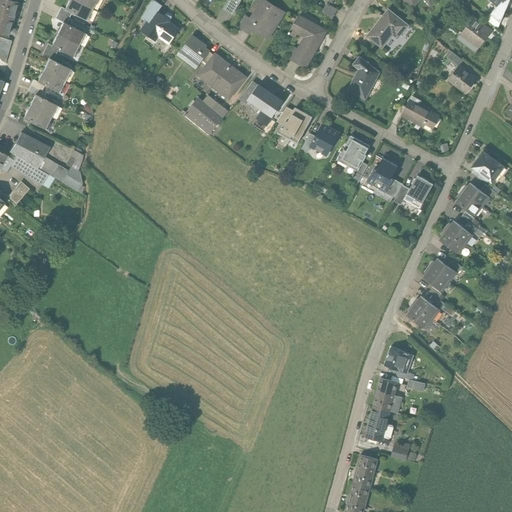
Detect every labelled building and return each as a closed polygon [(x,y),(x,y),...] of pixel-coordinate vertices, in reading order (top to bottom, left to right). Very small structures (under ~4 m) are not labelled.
[(0,0),(0,34),(6,37),(17,2),(15,2),(15,0),(0,0)] [(92,9),(74,0),(69,0),(65,9),(64,10),(72,13),(86,21),(92,9)] [(74,0),(92,9),(96,0),(74,0)] [(152,1),(147,8),(149,9),(143,17),(149,21),(156,11),(157,12),(161,6),(159,5),(159,4),(154,1),(154,2),(152,1)] [(269,7),(262,3),(251,20),(256,24),(253,28),(253,29),(265,36),(273,24),(276,25),(283,14),(270,6),(269,7)] [(337,10),(327,4),(322,13),(331,21),(337,10)] [(72,13),(64,10),(65,9),(61,7),(58,13),(69,19),(72,13)] [(179,30),(163,19),(164,17),(157,12),(156,11),(149,21),(141,31),(150,37),(153,33),(169,44),(179,30)] [(407,26),(388,11),(372,30),(373,31),(368,37),(382,48),(393,34),(397,38),(407,26)] [(69,19),(58,13),(55,19),(63,23),(63,22),(66,24),(69,19)] [(326,31),(298,16),(288,34),(289,34),(292,29),(307,37),(299,50),(299,51),(306,55),(300,65),(305,68),(326,31)] [(251,20),(246,17),(239,27),(250,34),(253,29),(253,28),(256,24),(251,20)] [(491,32),(473,18),(462,33),(458,39),(476,52),(481,46),(479,44),(484,37),(486,38),(490,32),(491,33),(491,32)] [(66,24),(63,22),(63,23),(57,34),(79,45),(85,33),(66,24)] [(79,45),(57,34),(51,45),(51,46),(58,50),(73,57),(79,45)] [(200,42),(192,36),(177,55),(195,70),(202,61),(209,52),(199,44),(200,42)] [(12,42),(0,38),(0,60),(3,63),(5,64),(12,42)] [(58,50),(51,46),(51,45),(48,44),(45,50),(55,55),(58,50)] [(296,48),(290,60),(300,65),(306,55),(299,51),(299,50),(296,48)] [(55,55),(45,50),(42,56),(48,59),(49,58),(53,60),(55,55)] [(209,52),(202,61),(207,65),(214,56),(209,52)] [(463,61),(452,53),(448,58),(459,66),(463,61)] [(231,66),(215,54),(214,56),(207,65),(198,76),(214,88),(231,66)] [(53,60),(49,58),(48,59),(43,70),(65,81),(71,70),(53,60)] [(379,73),(360,58),(354,65),(361,71),(357,79),(355,78),(348,91),(362,98),(372,79),(373,80),(379,73)] [(246,78),(231,66),(214,88),(229,99),(246,78)] [(476,79),(459,66),(448,80),(465,93),(476,79)] [(65,81),(43,70),(37,82),(44,86),(59,93),(65,81)] [(44,86),(37,82),(34,80),(31,86),(42,91),(44,86)] [(253,82),(239,98),(246,103),(248,100),(258,85),(253,82)] [(273,96),(258,85),(248,100),(263,110),(273,96)] [(42,91),(31,86),(28,92),(35,95),(39,97),(42,91)] [(39,97),(35,95),(29,107),(51,117),(57,106),(39,97)] [(283,102),(273,96),(263,110),(257,119),(266,126),(283,102)] [(222,119),(197,99),(184,115),(209,135),(222,119)] [(438,117),(410,102),(406,108),(402,116),(413,122),(419,121),(420,119),(423,120),(424,123),(425,123),(432,127),(438,117)] [(401,105),(391,123),(397,126),(402,116),(406,108),(401,105)] [(51,117),(29,107),(23,118),(30,122),(45,129),(51,117)] [(287,128),(293,118),(297,112),(290,108),(280,124),(287,128)] [(302,145),(316,121),(302,112),(297,121),(293,118),(287,128),(283,134),(302,145)] [(30,122),(23,118),(20,116),(17,122),(27,127),(30,122)] [(316,137),(310,147),(326,156),(339,134),(323,125),(316,137)] [(49,147),(21,133),(9,152),(16,156),(37,168),(44,157),(49,147)] [(316,137),(310,134),(301,150),(307,153),(310,147),(316,137)] [(370,146),(351,136),(346,145),(349,147),(346,152),(343,150),(338,159),(348,165),(347,166),(357,172),(363,163),(366,156),(365,155),(370,146)] [(9,152),(0,146),(0,152),(7,156),(13,160),(16,156),(9,152)] [(82,155),(74,151),(71,156),(74,159),(71,168),(78,171),(81,162),(82,155)] [(7,156),(0,152),(0,168),(6,172),(10,165),(4,161),(7,156)] [(503,167),(483,153),(472,167),(475,169),(489,180),(492,182),(498,173),(501,176),(506,170),(502,167),(503,167)] [(13,160),(7,156),(4,161),(10,165),(13,161),(13,160)] [(37,168),(16,156),(13,160),(13,161),(10,165),(31,179),(37,168)] [(59,166),(44,157),(37,168),(53,177),(59,166)] [(400,168),(383,159),(377,171),(374,169),(367,182),(386,193),(395,178),(400,168)] [(357,172),(357,173),(362,176),(368,166),(363,163),(357,172)] [(68,171),(59,166),(53,177),(62,182),(68,171)] [(68,171),(62,182),(77,192),(82,184),(80,173),(78,171),(71,168),(70,167),(68,171)] [(489,180),(475,169),(471,174),(485,185),(489,180)] [(362,176),(357,173),(354,179),(359,181),(362,176)] [(409,190),(404,200),(419,209),(433,184),(417,176),(409,190)] [(402,182),(395,178),(386,193),(394,197),(402,182)] [(21,182),(8,197),(16,204),(29,189),(21,182)] [(489,198),(470,183),(467,187),(465,186),(461,191),(482,207),(489,198)] [(485,185),(482,189),(493,198),(497,193),(485,185)] [(409,190),(402,186),(394,201),(401,205),(404,200),(409,190)] [(482,207),(461,191),(457,197),(458,198),(456,202),(475,217),(482,207)] [(475,219),(465,212),(462,217),(469,222),(471,224),(475,219)] [(473,236),(453,221),(451,225),(449,223),(445,229),(466,245),(473,236)] [(471,224),(469,222),(465,226),(480,237),(483,233),(471,224)] [(466,245),(445,229),(440,235),(442,236),(439,240),(459,254),(466,245)] [(457,273),(437,259),(434,262),(433,261),(428,267),(450,283),(457,273)] [(462,267),(453,260),(449,265),(459,272),(462,267)] [(450,283),(428,267),(424,273),(426,274),(423,277),(443,292),(450,283)] [(442,294),(432,287),(429,292),(436,298),(438,299),(442,294)] [(440,311),(421,296),(418,300),(416,299),(412,305),(433,320),(440,311)] [(438,299),(436,298),(433,302),(442,310),(446,305),(438,299)] [(433,320),(412,305),(408,310),(409,311),(407,315),(426,329),(433,320)] [(413,355),(391,347),(384,366),(400,371),(400,372),(401,371),(407,373),(407,372),(413,355)] [(407,373),(401,371),(400,372),(400,371),(398,377),(409,380),(412,381),(414,374),(407,372),(407,373)] [(397,383),(380,378),(372,407),(390,412),(397,383)] [(412,381),(409,380),(407,388),(423,392),(425,384),(412,381)] [(372,407),(365,436),(368,437),(366,442),(367,443),(377,446),(378,445),(380,440),(383,441),(383,438),(389,439),(391,438),(393,428),(392,426),(387,424),(390,412),(372,407)] [(407,450),(395,446),(392,457),(405,460),(407,450)] [(377,460),(360,455),(352,484),(369,488),(377,460)] [(363,511),(369,488),(352,484),(344,511),(363,511)]
